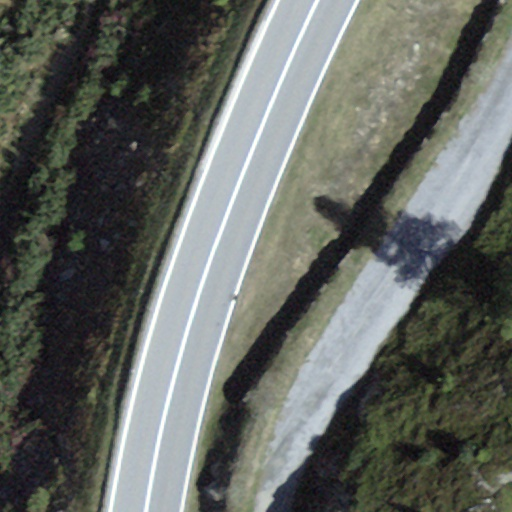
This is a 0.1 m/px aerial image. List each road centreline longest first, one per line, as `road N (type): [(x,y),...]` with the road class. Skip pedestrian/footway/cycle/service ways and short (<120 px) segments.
road 1 (primary): [(316,0),(255,133),(204,274),(172,377),(146,511)]
road 2 (unclassified): [(511,90),(367,294),(293,427),(271,511)]
